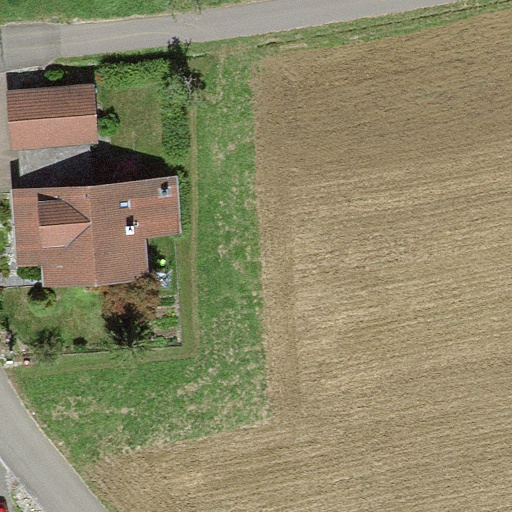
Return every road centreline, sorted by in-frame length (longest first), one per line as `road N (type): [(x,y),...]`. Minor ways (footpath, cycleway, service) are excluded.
road 1 (unclassified): [(0,51),(388,0)]
road 2 (residential): [(70,511),(0,412)]
